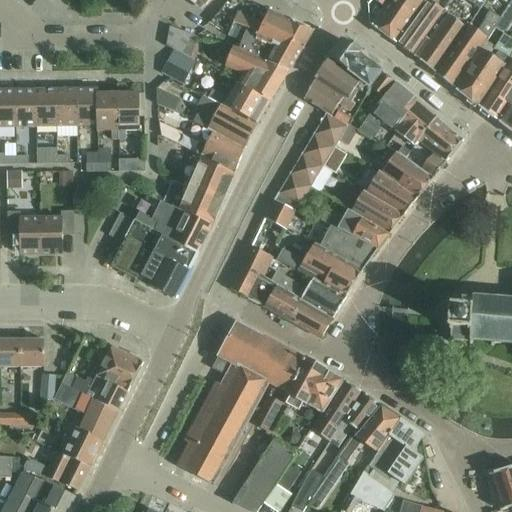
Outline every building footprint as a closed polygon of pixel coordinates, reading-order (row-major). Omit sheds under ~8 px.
[(380,11),(370,24),(369,26),(394,44),(413,18),(389,0),(371,0),(382,8),(379,10),(380,11)] [(389,0),(413,18),(427,1),(427,0),(389,0)] [(486,0),(468,0),(476,6),(480,9),(486,0)] [(503,33),(511,21),(511,19),(511,0),(508,6),(499,19),(500,20),(495,28),(503,33)] [(442,12),(427,1),(413,18),(394,44),(410,56),(442,12)] [(227,36),(242,43),(238,51),(288,73),(313,32),(271,14),(271,13),(269,12),(268,13),(263,25),(237,14),(227,36)] [(486,43),(495,28),(500,20),(499,19),(489,12),(484,19),(485,19),(476,32),(468,26),(465,29),(433,74),(454,90),(486,43)] [(413,58),(433,74),(465,29),(447,16),(429,42),(426,40),(413,58)] [(167,48),(189,55),(195,37),(169,29),(167,48)] [(454,90),(477,107),(508,59),(511,53),(509,52),(511,47),(511,41),(503,36),(495,48),(486,43),(454,90)] [(343,42),(330,58),(371,90),(382,98),(393,85),(359,58),(361,56),(343,42)] [(242,74),(236,84),(270,102),(288,73),(238,51),(233,48),(225,66),(242,74)] [(160,74),(183,87),(195,64),(173,52),(160,74)] [(511,53),(508,59),(477,107),(497,123),(511,99),(511,53)] [(304,101),(326,114),(347,126),(351,120),(335,111),(338,105),(350,113),(355,104),(351,102),(359,91),(366,96),(371,90),(330,58),(328,61),(304,101)] [(211,91),(208,100),(255,125),(256,125),(270,102),(236,84),(228,100),(222,97),(222,96),(211,91)] [(382,98),(359,129),(371,136),(373,134),(375,136),(382,128),(379,126),(384,120),(398,131),(407,120),(404,118),(416,103),(393,85),(382,98)] [(156,106),(162,108),(175,113),(181,101),(156,89),(156,106)] [(57,129),(78,129),(78,91),(57,92),(57,129)] [(78,129),(97,128),(97,96),(97,91),(78,91),(78,129)] [(15,92),(0,92),(0,129),(16,130),(15,92)] [(36,92),(15,92),(16,130),(37,129),(36,92)] [(57,92),(36,92),(37,129),(57,129),(57,92)] [(138,95),(118,96),(118,133),(118,141),(125,141),(125,133),(139,133),(138,95)] [(118,96),(97,96),(97,128),(97,133),(111,133),(111,141),(118,141),(118,133),(118,96)] [(193,124),(203,129),(242,149),(255,125),(208,100),(202,97),(195,110),(199,112),(193,124)] [(511,99),(497,123),(511,134),(511,99)] [(419,140),(436,119),(416,103),(404,118),(407,120),(398,131),(415,145),(419,140)] [(314,134),(335,147),(348,126),(347,126),(326,114),(314,134)] [(447,162),(462,142),(464,140),(436,119),(419,140),(447,162)] [(182,134),(159,125),(161,137),(177,144),(182,134)] [(242,150),(242,149),(203,129),(201,133),(211,138),(207,145),(201,142),(195,155),(234,174),(243,150),(242,150)] [(301,156),(322,169),(335,147),(314,134),(301,156)] [(420,144),(412,154),(404,148),(398,155),(432,182),(446,164),(420,144)] [(37,166),(69,165),(69,157),(57,158),(56,150),(37,150),(37,166)] [(0,166),(28,166),(28,158),(4,159),(4,154),(0,154),(0,166)] [(395,154),(381,174),(417,202),(432,182),(398,155),(395,154)] [(222,201),(234,174),(195,155),(183,183),(222,201)] [(288,178),(309,191),(322,169),(301,156),(288,178)] [(118,161),(118,174),(126,173),(126,161),(118,161)] [(86,166),(86,174),(110,174),(110,166),(86,166)] [(72,173),(59,173),(59,188),(73,188),(72,173)] [(378,173),(364,194),(404,218),(417,202),(381,174),(378,173)] [(7,174),(7,187),(20,187),(20,174),(7,174)] [(274,201),(295,214),(309,191),(288,178),(276,198),(274,201)] [(212,225),(222,201),(183,183),(181,187),(171,183),(169,189),(168,190),(162,203),(212,225)] [(363,193),(351,214),(389,236),(404,218),(364,194),(363,193)] [(295,214),(274,201),(265,220),(285,230),(295,214)] [(138,214),(134,222),(197,255),(212,226),(211,226),(212,225),(162,203),(159,202),(151,220),(138,214)] [(331,227),(319,249),(361,273),(365,267),(389,236),(351,214),(347,212),(341,223),(325,214),(321,222),(331,227)] [(62,237),(74,237),(73,213),(61,213),(61,219),(41,220),(41,257),(62,257),(62,237)] [(20,257),(41,257),(41,220),(20,220),(20,214),(7,214),(8,238),(20,238),(20,257)] [(118,252),(110,268),(135,281),(133,284),(153,294),(154,291),(173,301),(197,255),(134,222),(119,214),(108,236),(117,241),(113,249),(118,252)] [(274,261),(312,280),(347,298),(361,273),(319,249),(313,246),(302,261),(280,251),(274,261)] [(242,268),(259,276),(261,278),(271,259),(251,248),(242,268)] [(259,276),(242,268),(230,291),(248,301),(259,276)] [(275,274),(271,283),(334,321),(347,298),(312,280),(306,290),(275,274)] [(259,276),(248,301),(262,309),(320,344),(334,321),(271,283),(261,278),(259,276)] [(449,329),(449,334),(448,344),(451,345),(451,342),(468,343),(467,346),(471,346),(471,342),(476,298),(476,294),(473,293),(473,297),(470,297),(470,300),(461,299),(461,307),(454,307),(454,303),(451,303),(450,307),(445,307),(445,310),(449,310),(448,325),(444,324),(444,328),(449,329)] [(511,300),(499,299),(500,295),(496,295),(496,299),(476,298),(471,342),(489,344),(489,348),(492,348),(492,344),(511,346),(510,350),(511,349),(511,300)] [(207,485),(211,487),(268,384),(286,394),(305,361),(304,361),(304,360),(236,323),(210,369),(223,376),(218,386),(215,384),(182,442),(187,444),(175,465),(186,471),(185,472),(208,484),(207,485)] [(20,342),(0,341),(0,368),(20,368),(20,342)] [(43,342),(20,342),(20,368),(44,368),(43,342)] [(111,348),(94,382),(87,378),(85,383),(77,379),(77,378),(66,373),(61,385),(117,413),(142,363),(111,348)] [(286,394),(322,414),(343,382),(305,361),(286,394)] [(41,376),(39,402),(53,403),(55,377),(41,376)] [(320,417),(310,430),(318,436),(328,442),(329,442),(362,394),(357,390),(343,382),(322,414),(320,417)] [(68,397),(79,402),(75,410),(87,416),(79,431),(76,429),(62,456),(88,469),(117,413),(61,385),(54,400),(62,404),(64,400),(68,397)] [(329,442),(335,446),(349,427),(357,433),(380,406),(362,394),(329,442)] [(267,397),(252,425),(266,433),(282,405),(267,397)] [(354,432),(336,458),(325,475),(333,481),(345,464),(360,442),(376,453),(400,420),(380,406),(357,433),(356,434),(354,432)] [(20,415),(0,414),(0,427),(20,427),(20,415)] [(35,415),(20,415),(20,427),(35,427),(35,415)] [(423,436),(400,420),(376,453),(362,474),(354,486),(349,496),(359,501),(382,511),(392,498),(391,493),(367,477),(372,470),(388,482),(391,478),(403,486),(422,460),(412,453),(423,436)] [(288,432),(285,438),(288,445),(296,445),(300,439),(296,432),(288,432)] [(272,442),(230,505),(245,511),(256,511),(261,504),(273,485),(293,456),(272,442)] [(30,472),(77,492),(88,469),(62,456),(56,453),(48,469),(28,459),(23,469),(30,472)] [(0,479),(10,480),(11,459),(0,458),(0,479)] [(511,468),(489,476),(500,511),(511,507),(511,468)] [(305,481),(292,506),(302,511),(303,511),(324,478),(311,470),(305,481)] [(35,511),(41,503),(33,499),(41,482),(21,474),(1,511),(35,511)] [(66,511),(74,497),(55,488),(41,482),(33,499),(41,503),(35,511),(66,511)] [(263,505),(274,511),(280,511),(291,496),(275,486),(263,505)] [(349,496),(341,511),(343,511),(352,511),(359,501),(349,496)]
